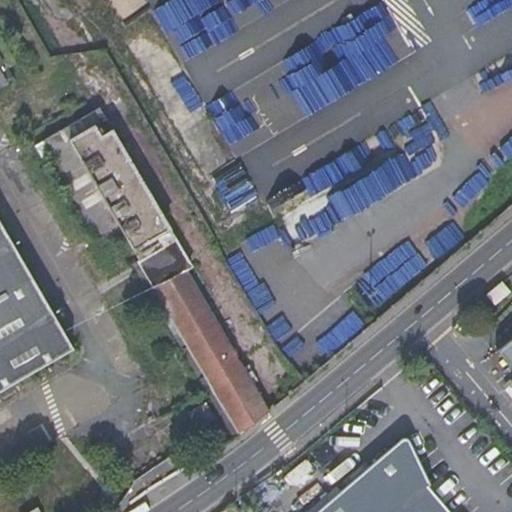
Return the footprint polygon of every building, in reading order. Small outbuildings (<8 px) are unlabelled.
[(373,75),(410,54),(390,18),(369,29),(379,46),(362,55),(373,75)] [(0,103),(14,96),(20,92),(14,81),(22,75),(2,41),(0,41),(0,103)] [(184,273),(192,266),(102,117),(76,134),(47,153),(97,236),(112,227),(209,386),(239,436),(253,425),(269,411),(184,273)] [(415,166),(444,146),(427,122),(398,142),(415,166)] [(0,402),(78,356),(0,224),(0,402)] [(511,369),(511,342),(499,354),(511,369)] [(447,511),(431,495),(411,449),(401,443),(321,511),(447,511)]
